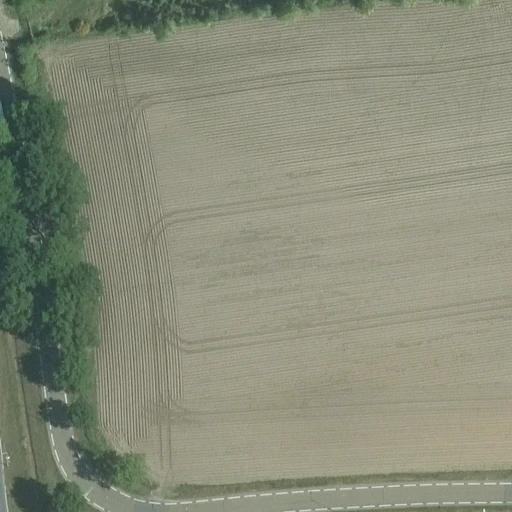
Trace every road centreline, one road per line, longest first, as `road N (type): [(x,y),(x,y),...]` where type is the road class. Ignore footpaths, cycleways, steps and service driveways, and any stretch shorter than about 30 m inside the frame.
road 1 (unclassified): [(138,511),(89,487),(64,449),(0,59)]
road 2 (unclassified): [(511,493),(351,497),(212,511)]
